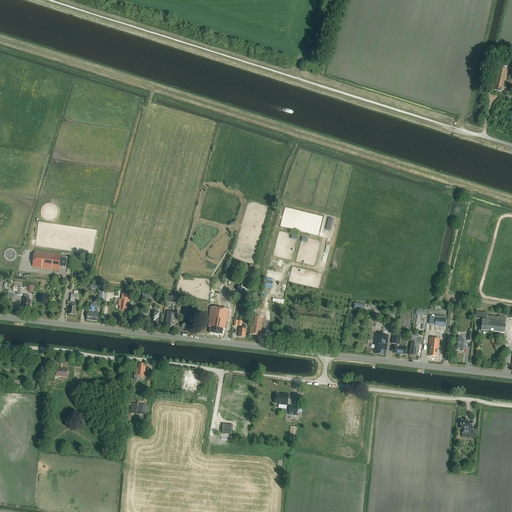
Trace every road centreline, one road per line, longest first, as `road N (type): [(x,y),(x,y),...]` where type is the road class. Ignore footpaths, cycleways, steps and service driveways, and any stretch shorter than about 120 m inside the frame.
road 1 (tertiary): [(326,354),(0,316)]
road 2 (unclassified): [(323,382),(0,345)]
road 3 (unclassified): [(511,406),(323,382)]
road 4 (tertiary): [(511,375),(326,354)]
